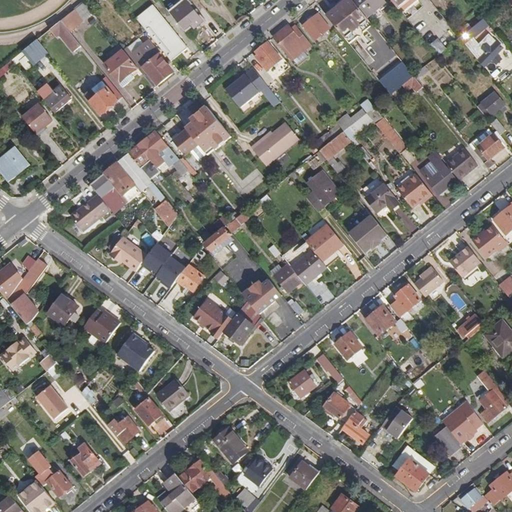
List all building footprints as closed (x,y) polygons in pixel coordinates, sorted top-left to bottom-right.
[(341,0),(325,13),(328,17),(345,3),(342,0),(341,0)] [(348,0),(345,3),(367,30),(373,25),(367,17),(353,0),(348,0)] [(384,0),(353,0),(367,17),(386,2),(384,0)] [(392,0),(402,12),(417,0),(392,0)] [(506,9),(511,4),(508,0),(502,5),(506,9)] [(170,14),(184,31),(191,25),(194,29),(203,22),(187,1),(170,14)] [(83,3),(75,11),(83,20),(92,13),(83,3)] [(328,17),(350,44),(367,30),(345,3),(328,17)] [(137,20),(172,62),(187,49),(153,7),(137,20)] [(75,11),(61,21),(70,32),(84,22),(83,20),(75,11)] [(331,27),(319,13),(303,26),(315,40),(331,27)] [(461,38),(484,66),(494,57),(496,62),(502,58),(498,54),(503,49),(489,33),(479,43),(474,37),(489,25),(484,19),(461,38)] [(70,32),(61,21),(51,30),(56,37),(60,34),(74,52),(81,47),(70,32)] [(293,59),(311,45),(296,25),(292,28),(290,25),(276,36),(279,41),(293,59)] [(34,66),(49,54),(38,40),(12,61),(16,65),(17,66),(28,58),(34,66)] [(442,42),(436,41),(430,46),(438,56),(447,49),(442,42)] [(258,61),(251,66),(254,69),(260,77),(282,59),(269,42),(256,52),(258,54),(255,56),(258,61)] [(133,54),(138,59),(149,51),(144,45),(133,54)] [(139,71),(154,89),(175,73),(164,61),(166,59),(163,55),(161,56),(153,47),(149,51),(138,59),(133,63),(138,69),(139,71)] [(132,75),(138,69),(133,63),(124,51),(105,66),(123,88),(130,83),(135,78),(132,75)] [(8,72),(16,65),(12,61),(4,68),(8,72)] [(394,69),(406,82),(414,75),(403,62),(394,69)] [(414,75),(418,80),(430,71),(426,66),(414,75)] [(240,108),(268,85),(260,77),(254,69),(227,90),(240,108)] [(380,81),(390,94),(402,85),(406,82),(394,69),(380,81)] [(406,82),(402,85),(407,92),(413,87),(418,92),(424,88),(418,80),(414,75),(406,82)] [(101,116),(123,98),(107,79),(86,97),(101,116)] [(39,93),(55,113),(72,100),(62,87),(55,93),(48,85),(39,93)] [(376,106),(387,97),(381,91),(378,93),(377,92),(370,99),(376,106)] [(478,107),(488,120),(501,109),(504,113),(507,110),(505,107),(506,106),(495,93),(478,107)] [(28,123),(37,134),(53,121),(40,105),(23,118),(28,123)] [(188,130),(206,152),(213,146),(216,150),(217,150),(232,137),(208,107),(192,120),(194,123),(187,129),(188,130)] [(368,113),(401,154),(408,149),(375,107),(368,113)] [(337,123),(344,132),(355,124),(348,115),(337,123)] [(498,132),(501,135),(506,130),(497,120),(492,124),(498,132)] [(261,142),(260,141),(252,147),(267,165),(298,138),(286,122),(273,133),(261,142)] [(331,142),(340,135),(335,129),(327,137),(331,142)] [(199,160),(207,154),(206,152),(188,130),(174,141),(186,155),(191,151),(199,160)] [(271,131),(260,141),(261,142),(273,133),(271,131)] [(470,145),(475,151),(491,137),(487,131),(470,145)] [(180,161),(157,132),(130,153),(151,180),(161,172),(188,207),(195,201),(179,180),(169,168),(174,164),(183,176),(189,172),(185,167),(183,163),(180,161)] [(327,159),(339,174),(345,169),(341,163),(339,164),(332,156),(351,140),(344,132),(340,135),(331,142),(320,151),(327,159)] [(475,151),(488,168),(494,163),(491,159),(505,148),(500,142),(504,139),(501,135),(498,132),(491,137),(475,151)] [(315,144),(320,151),(331,142),(327,137),(326,135),(315,144)] [(213,146),(206,152),(207,154),(209,155),(216,150),(213,146)] [(19,175),(31,166),(16,147),(0,160),(0,171),(2,174),(4,172),(9,178),(16,172),(19,175)] [(447,164),(459,180),(468,173),(467,171),(476,163),(465,149),(447,164)] [(315,169),(327,159),(320,151),(289,176),(293,181),(311,166),(315,169)] [(151,180),(130,153),(91,185),(99,194),(102,197),(111,190),(123,205),(133,196),(133,193),(131,191),(135,188),(140,193),(147,187),(152,182),(151,180)] [(429,162),(433,166),(424,174),(439,195),(456,180),(436,156),(429,162)] [(467,171),(468,173),(478,165),(476,163),(467,171)] [(169,168),(179,180),(183,176),(174,164),(169,168)] [(300,190),(317,211),(340,193),(323,172),(300,190)] [(422,205),(434,196),(417,175),(399,190),(414,208),(420,203),(422,205)] [(147,187),(160,204),(166,198),(152,182),(147,187)] [(393,209),(401,203),(385,183),(367,198),(378,212),(388,204),(393,209)] [(102,197),(99,194),(72,216),(84,231),(111,209),(102,197)] [(263,206),(272,201),(269,195),(260,201),(263,206)] [(174,222),(179,214),(166,198),(160,204),(154,209),(170,227),(174,222)] [(511,202),(508,205),(510,207),(494,220),(506,235),(511,230),(511,202)] [(236,211),(228,219),(231,223),(240,216),(236,211)] [(227,226),(232,232),(249,219),(244,213),(240,216),(231,223),(227,226)] [(372,216),(350,233),(366,253),(372,247),(373,248),(382,241),(382,240),(388,235),(372,216)] [(323,261),(344,244),(329,226),(308,243),(323,261)] [(508,244),(493,226),(481,236),(480,235),(472,241),(486,258),(497,250),(499,252),(508,244)] [(226,228),(207,243),(213,251),(232,236),(226,228)] [(123,261),(136,272),(142,264),(150,254),(124,236),(110,254),(118,261),(122,263),(123,261)] [(232,236),(213,251),(216,254),(234,239),(232,236)] [(303,281),(306,285),(327,267),(323,261),(308,243),(295,253),(292,250),(284,257),(290,264),(303,281)] [(150,254),(142,264),(149,270),(150,268),(153,270),(159,274),(157,276),(163,280),(166,282),(164,284),(171,289),(177,281),(187,269),(171,257),(173,255),(158,244),(150,254)] [(276,257),(281,253),(275,245),(269,249),(276,257)] [(481,263),(469,247),(461,254),(463,255),(452,264),(463,278),(481,263)] [(206,254),(201,250),(195,257),(200,261),(206,254)] [(463,255),(461,254),(450,262),(452,264),(463,255)] [(28,325),(38,312),(26,296),(48,266),(39,259),(24,280),(8,301),(28,325)] [(0,273),(1,275),(13,266),(11,263),(0,272),(0,273)] [(288,292),(303,281),(290,264),(283,269),(280,266),(272,272),(283,286),(281,287),(283,291),(285,289),(288,292)] [(187,269),(177,281),(185,288),(186,287),(193,293),(204,277),(189,265),(187,269)] [(0,290),(8,301),(24,280),(13,266),(1,275),(0,273),(0,290)] [(421,276),(424,279),(435,270),(433,268),(421,276)] [(424,279),(416,285),(426,297),(444,282),(435,270),(424,279)] [(499,285),(511,300),(511,275),(499,285)] [(234,285),(225,276),(220,281),(229,292),(233,288),(232,286),(234,285)] [(249,301),(259,314),(283,295),(270,280),(263,285),(260,281),(243,295),(249,301)] [(399,300),(391,307),(400,318),(401,317),(406,323),(411,318),(406,313),(422,300),(410,285),(396,296),(399,300)] [(79,308),(63,296),(48,314),(65,327),(70,320),(75,324),(80,318),(75,314),(79,308)] [(233,320),(227,315),(209,300),(195,318),(214,332),(212,335),(218,339),(226,329),(233,320)] [(241,345),(262,318),(259,314),(249,301),(225,332),(241,345)] [(291,305),(299,315),(304,311),(296,301),(291,305)] [(388,331),(397,324),(398,323),(384,306),(381,309),(378,306),(366,317),(381,336),(382,335),(384,336),(389,332),(388,331)] [(103,314),(97,311),(84,328),(105,344),(121,323),(108,314),(105,318),(102,316),(103,314)] [(483,323),(476,315),(460,328),(466,337),(466,336),(468,338),(482,327),(481,325),(483,323)] [(486,336),(503,358),(511,350),(511,332),(503,321),(486,336)] [(31,329),(37,337),(41,333),(34,325),(31,329)] [(349,360),(364,348),(352,333),(336,345),(349,360)] [(155,352),(147,346),(140,341),(142,339),(135,334),(118,356),(140,372),(155,352)] [(13,372),(37,353),(25,338),(18,344),(17,343),(0,356),(0,359),(3,363),(6,363),(13,372)] [(49,370),(55,366),(58,363),(51,354),(42,361),(49,370)] [(344,379),(325,355),(318,360),(327,372),(330,370),(340,382),(344,379)] [(314,378),(308,370),(290,385),(301,398),(315,387),(311,381),(314,378)] [(485,410),(479,415),(487,424),(505,410),(504,409),(511,404),(485,372),(479,377),(489,390),(491,393),(486,398),(484,395),(477,400),(485,410)] [(190,397),(178,381),(158,397),(170,412),(190,397)] [(90,386),(83,391),(89,400),(96,395),(90,386)] [(360,406),(363,403),(350,386),(346,390),(360,406)] [(37,398),(55,420),(69,409),(51,387),(37,398)] [(0,410),(1,409),(12,401),(3,391),(0,393),(0,410)] [(334,413),(347,423),(357,410),(336,394),(325,409),(332,415),(334,413)] [(137,410),(150,425),(163,415),(150,399),(137,410)] [(448,429),(461,444),(467,440),(470,440),(474,437),(475,434),(473,432),(477,430),(484,424),(478,416),(466,400),(441,420),(447,427),(448,429)] [(396,408),(382,427),(398,439),(413,420),(396,408)] [(356,413),(344,430),(364,444),(370,436),(359,428),(365,419),(356,413)] [(112,430),(124,445),(141,431),(129,416),(112,430)] [(214,440),(233,465),(248,452),(236,435),(239,433),(234,427),(231,429),(230,428),(214,440)] [(461,444),(448,429),(447,427),(435,437),(451,456),(463,446),(461,444)] [(84,477),(91,471),(89,468),(99,461),(86,445),(81,449),(83,453),(72,462),(84,477)] [(388,471),(396,476),(409,459),(430,475),(436,467),(406,446),(388,471)] [(48,483),(57,494),(64,489),(66,491),(73,486),(61,471),(55,475),(50,468),(52,466),(48,461),(44,462),(42,460),(44,456),(39,451),(29,458),(41,473),(35,477),(39,482),(43,487),(48,483)] [(273,469),(259,459),(247,476),(260,487),(273,469)] [(430,475),(409,459),(396,476),(418,492),(430,475)] [(223,498),(230,493),(229,491),(227,489),(220,480),(215,474),(213,471),(211,472),(202,460),(180,478),(192,493),(211,478),(216,485),(214,487),(223,498)] [(89,468),(91,471),(101,464),(99,461),(89,468)] [(307,491),(319,475),(309,468),(303,463),(291,479),(307,491)] [(319,475),(321,473),(311,465),(309,468),(319,475)] [(220,480),(224,477),(219,471),(215,474),(220,480)] [(494,490),(485,498),(488,502),(493,508),(511,492),(511,475),(510,477),(507,473),(491,486),(494,490)] [(162,504),(168,511),(180,511),(184,509),(186,511),(196,511),(203,507),(192,493),(180,478),(177,474),(164,484),(169,490),(173,495),(162,504)] [(220,480),(227,489),(232,485),(225,477),(224,477),(220,480)] [(43,487),(39,482),(20,497),(32,511),(43,511),(55,503),(43,487)] [(255,499),(244,489),(237,497),(247,507),(255,499)] [(469,510),(470,509),(473,511),(475,511),(478,509),(479,510),(485,505),(488,502),(485,498),(477,489),(462,501),(469,510)] [(157,499),(162,504),(173,495),(169,490),(157,499)] [(24,511),(11,496),(0,504),(0,507),(2,510),(0,511),(24,511)] [(362,511),(363,510),(346,498),(335,511),(362,511)] [(156,511),(149,503),(137,511),(156,511)]
